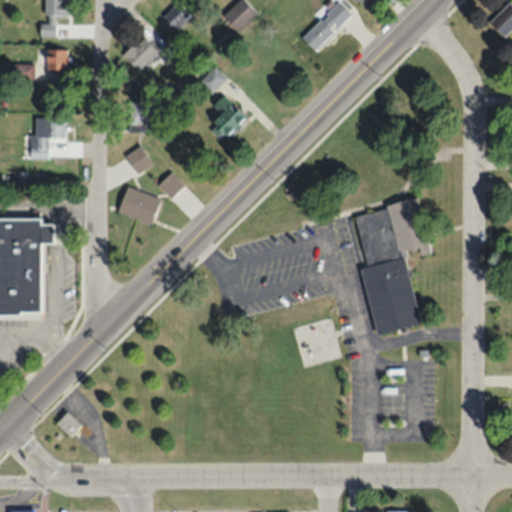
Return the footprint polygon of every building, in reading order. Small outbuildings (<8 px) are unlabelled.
[(66,17),(65,0),(44,0),(44,23),(40,23),(40,36),(56,36),(56,17),(66,17)] [(238,31),(257,13),(244,0),(238,0),(223,15),(238,31)] [(301,37),(314,50),(351,13),(338,0),(301,37)] [(502,36),(511,27),(511,2),(510,1),(488,20),(502,36)] [(190,15),(176,2),(162,16),(176,29),(190,15)] [(123,54),(139,71),(158,51),(142,35),(123,54)] [(67,69),(67,49),(47,49),(47,69),(67,69)] [(11,79),(34,78),(34,63),(10,63),(11,79)] [(227,78),(214,66),(198,82),(210,94),(227,78)] [(208,128),(222,142),(247,117),(223,94),(212,105),(221,114),(208,128)] [(148,101),(129,101),(129,131),(148,131),(148,101)] [(65,117),(32,117),(32,158),(48,158),(48,137),(65,137),(65,117)] [(125,154),(135,173),(152,164),(142,145),(125,154)] [(171,198),(184,185),(167,168),(154,181),(171,198)] [(161,198),(127,186),(117,212),(151,224),(161,198)] [(375,334),(419,325),(404,251),(418,248),(419,254),(429,251),(419,200),(354,213),(365,267),(361,268),(375,334)] [(0,217),(0,317),(41,318),(42,244),(53,244),(53,224),(41,224),(41,218),(0,217)] [(55,422),(69,436),(80,426),(66,412),(55,422)]
